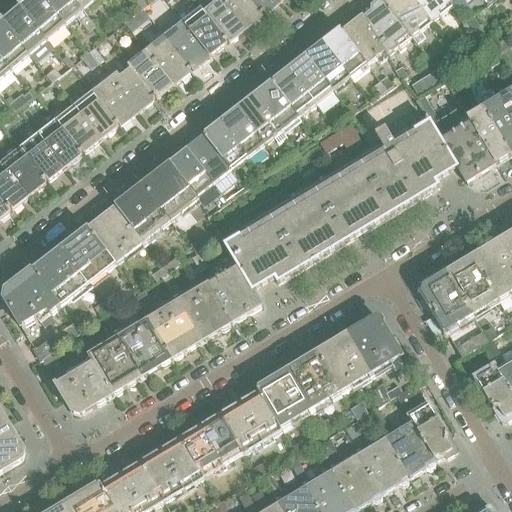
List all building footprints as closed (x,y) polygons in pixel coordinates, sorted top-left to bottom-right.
[(65,29),(40,0),(35,0),(32,2),(30,0),(20,9),(18,10),(20,13),(47,44),(65,29)] [(84,13),(71,0),(40,0),(65,29),(77,19),(90,35),(97,30),(84,13)] [(99,0),(71,0),(84,13),(99,0)] [(148,9),(141,0),(137,3),(144,12),(148,9)] [(247,33),(220,0),(208,0),(212,4),(201,13),(228,48),(247,33)] [(265,19),(249,0),(220,0),(247,33),(265,19)] [(281,6),(276,0),(249,0),(265,19),(281,6)] [(433,25),(412,0),(393,0),(384,7),(413,42),(418,47),(426,41),(421,35),(433,25)] [(453,10),(451,7),(445,0),(412,0),(433,25),(453,10)] [(469,17),(470,12),(465,6),(460,5),(456,8),(455,12),(461,19),(465,20),(469,17)] [(413,42),(384,7),(379,7),(374,11),(373,16),(365,22),(389,61),(413,42)] [(47,44),(20,13),(14,18),(12,15),(2,24),(0,26),(2,28),(29,60),(47,44)] [(228,48),(201,13),(190,21),(184,14),(177,19),(182,27),(210,62),(228,48)] [(482,33),(472,19),(464,25),(478,44),(496,30),(492,25),(482,33)] [(389,61),(365,22),(364,21),(343,37),(368,70),(378,62),(381,67),(389,61)] [(210,62),(182,27),(164,41),(191,76),(210,62)] [(29,60),(2,28),(0,29),(0,61),(11,75),(29,60)] [(147,47),(138,36),(135,39),(143,50),(147,47)] [(368,70),(343,37),(336,42),(333,42),(329,45),(328,49),(326,50),(351,82),(368,70)] [(191,76),(164,41),(147,55),(174,90),(191,76)] [(497,58),(508,50),(503,43),(492,51),(497,58)] [(351,82),(326,50),(319,56),(316,56),(311,59),(311,62),(309,64),(334,96),(351,82)] [(104,63),(95,52),(89,56),(99,68),(104,63)] [(174,90),(147,55),(129,69),(156,104),(174,90)] [(99,68),(89,56),(82,62),(91,73),(99,68)] [(75,68),(68,59),(63,63),(71,71),(75,68)] [(0,83),(11,75),(0,61),(0,83)] [(334,96),(309,64),(302,69),(299,69),(294,72),(294,75),(291,77),(317,109),(334,96)] [(156,104),(129,69),(110,83),(137,118),(156,104)] [(62,79),(55,71),(47,79),(53,86),(59,81),(62,79)] [(408,80),(403,71),(396,75),(402,84),(408,80)] [(443,85),(436,76),(426,83),(432,92),(443,85)] [(317,109),(291,77),(285,82),(281,82),(277,85),(276,88),(274,90),(300,122),(317,109)] [(394,89),(387,80),(381,85),(388,94),(394,89)] [(119,132),(92,97),(82,105),(78,100),(77,102),(59,81),(53,86),(75,111),(101,146),(119,132)] [(137,118),(110,83),(92,97),(119,132),(137,118)] [(388,94),(381,85),(375,89),(382,99),(388,94)] [(300,122),(274,90),(268,95),(264,95),(260,99),(259,102),(257,103),(283,135),(284,135),(287,139),(302,127),(299,123),(300,122)] [(38,97),(33,91),(29,94),(34,100),(38,97)] [(511,161),(511,128),(497,103),(491,94),(476,103),(481,112),(511,161)] [(511,94),(497,103),(511,128),(511,94)] [(23,109),(34,101),(29,96),(24,100),(23,98),(10,108),(16,116),(19,113),(23,109)] [(283,135),(257,103),(251,109),(247,109),(243,112),(242,115),(240,116),(266,149),(275,142),(279,147),(287,141),(283,135)] [(359,114),(352,105),(346,110),(353,119),(359,114)] [(32,120),(23,109),(19,113),(27,124),(32,120)] [(101,146),(75,111),(57,124),(84,160),(101,146)] [(511,161),(481,112),(467,121),(497,170),(511,161)] [(39,138),(27,124),(19,113),(16,116),(15,117),(19,121),(15,125),(23,135),(22,136),(30,146),(20,153),(48,188),(67,173),(39,138)] [(497,170),(467,121),(466,121),(461,113),(433,130),(459,174),(468,188),(497,170)] [(266,149),(240,116),(233,122),(230,122),(226,125),(225,128),(223,130),(248,163),(266,149)] [(278,288),(439,191),(437,187),(459,174),(433,130),(428,121),(391,142),(386,134),(376,140),(382,148),(222,244),(236,269),(253,297),(276,284),(278,288)] [(84,160),(57,124),(39,138),(67,173),(84,160)] [(248,163),(223,130),(217,135),(213,135),(209,138),(208,142),(206,143),(231,175),(248,163)] [(231,175),(206,143),(200,148),(196,148),(192,152),(191,155),(189,156),(215,188),(231,175)] [(298,156),(291,146),(284,151),(291,161),(298,156)] [(48,188),(20,153),(3,167),(30,201),(48,188)] [(215,188),(189,156),(172,169),(198,201),(215,188)] [(30,201),(3,167),(0,169),(0,200),(12,216),(30,201)] [(198,201),(172,169),(154,183),(151,183),(147,187),(146,190),(145,191),(172,226),(200,204),(198,201)] [(172,226),(145,191),(143,192),(140,192),(135,196),(134,199),(117,212),(144,247),(172,226)] [(0,224),(12,216),(0,200),(0,224)] [(227,207),(222,200),(215,204),(221,212),(227,207)] [(144,247),(117,212),(99,226),(96,226),(91,230),(91,233),(90,234),(117,269),(144,247)] [(117,269),(90,234),(88,235),(85,235),(80,239),(79,242),(62,255),(89,290),(117,269)] [(498,304),(511,296),(511,240),(506,244),(504,249),(499,252),(493,252),(474,263),(498,304)] [(89,290),(62,255),(44,269),(41,269),(33,275),(62,311),(89,290)] [(208,271),(200,257),(193,261),(201,275),(208,271)] [(169,276),(181,268),(176,261),(164,269),(169,276)] [(447,335),(498,304),(474,263),(455,275),(452,280),(447,283),(441,283),(425,292),(425,293),(424,298),(447,335)] [(157,285),(169,276),(164,269),(152,278),(157,285)] [(262,311),(253,297),(236,269),(207,286),(209,289),(233,328),(262,311)] [(62,311),(33,275),(6,296),(5,303),(22,332),(48,316),(51,320),(62,311)] [(184,358),(222,335),(225,335),(230,332),(231,329),(233,328),(209,289),(150,325),(173,364),(174,363),(177,364),(182,361),(184,358)] [(116,310),(109,301),(102,307),(109,316),(116,310)] [(109,316),(102,307),(95,312),(102,321),(109,316)] [(118,327),(112,316),(105,320),(112,331),(118,327)] [(341,398),(402,362),(378,323),(329,352),(326,352),(321,355),(319,358),(318,359),(341,398)] [(173,364),(150,325),(88,361),(94,369),(91,370),(110,402),(114,399),(117,400),(123,397),(124,394),(162,371),(165,371),(170,368),(171,365),(173,364)] [(54,356),(70,345),(76,340),(81,337),(74,326),(35,354),(42,365),(54,356)] [(497,340),(491,331),(484,336),(489,345),(497,340)] [(464,361),(488,345),(482,336),(458,351),(464,361)] [(502,358),(493,344),(484,350),(492,364),(502,358)] [(59,365),(54,356),(42,365),(47,373),(59,365)] [(282,434),(341,398),(318,359),(316,360),(313,359),(308,363),(307,365),(269,388),(266,388),(261,391),(260,394),(258,395),(282,434)] [(511,367),(498,376),(511,400),(511,367)] [(110,402),(91,370),(73,381),(57,390),(74,417),(81,419),(97,410),(100,410),(105,407),(106,404),(110,402)] [(511,400),(498,376),(493,370),(474,381),(495,416),(502,427),(507,429),(511,425),(511,400)] [(392,403),(383,387),(377,391),(386,406),(392,403)] [(449,441),(429,409),(417,388),(397,400),(410,421),(414,428),(438,467),(443,463),(447,465),(456,460),(455,459),(456,455),(457,454),(450,442),(449,441)] [(386,406),(377,391),(370,395),(379,410),(386,406)] [(282,434),(258,395),(250,400),(249,403),(248,404),(231,414),(228,413),(223,417),(222,419),(220,420),(244,460),(283,436),(282,434)] [(368,417),(362,406),(351,413),(358,423),(368,417)] [(0,439),(11,433),(9,430),(0,416),(1,413),(0,411),(0,439)] [(388,429),(379,413),(371,417),(381,433),(388,429)] [(244,460),(220,420),(218,421),(215,421),(210,424),(209,427),(191,437),(189,437),(180,442),(204,484),(244,460)] [(438,467),(414,428),(387,444),(410,483),(427,473),(431,475),(435,472),(436,468),(438,467)] [(0,477),(23,464),(25,456),(11,433),(0,439),(0,477)] [(314,450),(308,441),(293,449),(299,459),(314,450)] [(204,484),(180,442),(171,448),(170,450),(153,460),(152,461),(149,461),(144,464),(143,467),(141,467),(165,507),(204,484)] [(410,483),(387,444),(359,461),(382,500),(400,490),(404,491),(408,488),(409,484),(410,483)] [(382,500),(359,461),(333,477),(353,511),(362,511),(373,506),(377,507),(382,504),(382,500)] [(309,482),(297,462),(289,467),(302,487),(309,482)] [(157,511),(165,507),(141,467),(140,468),(137,468),(131,471),(130,474),(114,484),(113,485),(110,484),(101,489),(114,511),(157,511)] [(257,483),(252,475),(247,478),(252,486),(257,483)] [(353,511),(333,477),(306,493),(316,511),(353,511)] [(316,511),(306,493),(282,507),(276,497),(280,494),(270,478),(263,482),(279,509),(280,511),(316,511)] [(114,511),(101,489),(99,490),(96,490),(91,493),(90,496),(74,506),(63,511),(114,511)]
